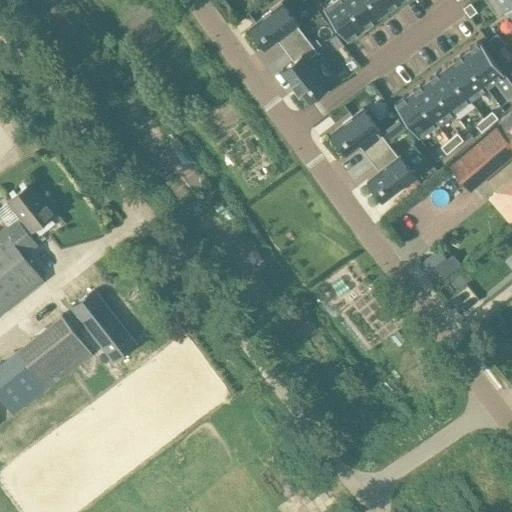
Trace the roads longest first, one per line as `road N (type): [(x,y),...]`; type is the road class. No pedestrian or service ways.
road 1 (residential): [(363,495),(0,22)]
road 2 (residential): [(501,399),(293,129)]
road 3 (residential): [(293,129),(454,8)]
road 4 (track): [(0,331),(145,213)]
road 5 (unclassified): [(363,495),(501,399)]
road 6 (residential): [(293,129),(196,0)]
